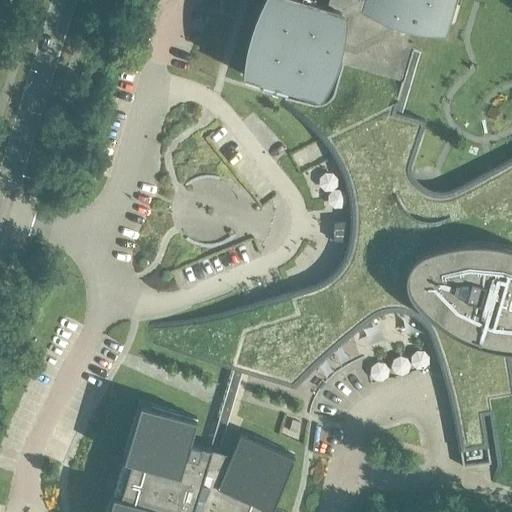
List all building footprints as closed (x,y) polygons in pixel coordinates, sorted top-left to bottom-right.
[(342,4),(341,11),(305,0),(265,0),(243,75),(261,80),(263,72),(319,88),(328,58),(403,80),(413,48),(416,39),(409,36),(415,16),(440,23),(446,0),(356,0),(355,4),(350,7),(342,4)] [(112,498),(107,511),(271,511),(294,459),(241,436),(230,458),(219,454),(244,367),(292,381),(353,329),(372,312),(387,306),(403,306),(415,311),(426,319),(438,334),(444,353),(451,386),(460,415),(465,446),(486,443),(482,410),(489,408),(488,397),(511,392),(511,384),(505,346),(511,346),(511,165),(487,180),(475,187),(460,195),(442,198),(422,195),(412,185),(404,175),(405,161),(420,122),(399,116),(420,50),(413,48),(403,80),(396,108),(331,135),(340,155),(350,165),(353,186),(358,208),(358,231),(354,253),(346,268),(324,290),(203,315),(151,323),(150,342),(233,364),(208,451),(193,445),(199,421),(140,405),(122,466),(131,468),(121,501),(112,498)] [(276,119),(268,146),(307,156),(315,129),(276,119)] [(167,219),(241,226),(244,192),(254,193),(257,156),(173,148),(167,219)] [(303,180),(303,203),(338,204),(338,182),(303,180)]
